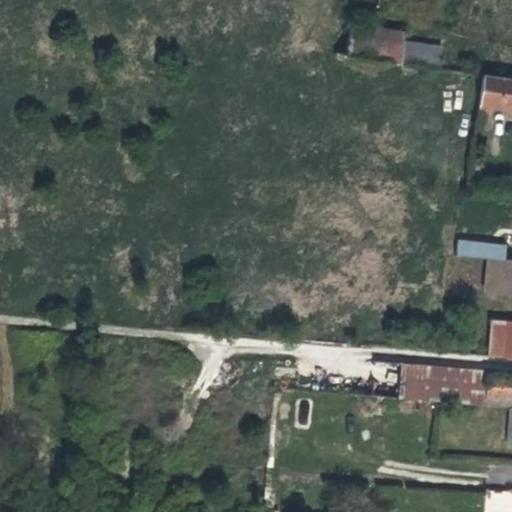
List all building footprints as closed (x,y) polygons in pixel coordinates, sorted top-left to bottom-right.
[(302,0),(294,49),(347,57),(352,27),(355,4),(355,0),(302,0)] [(372,30),(352,27),(347,57),(368,60),(372,30)] [(404,34),(372,30),(368,60),(399,65),(402,47),(404,34)] [(441,53),(402,47),(399,65),(438,71),(441,53)] [(453,73),(466,75),(466,67),(455,65),(453,73)] [(511,81),(483,77),(476,128),(495,132),(498,109),(511,110),(511,81)] [(455,256),(491,259),(506,260),(511,260),(511,249),(506,249),(506,245),(457,240),(455,256)] [(491,272),(504,274),(506,260),(491,259),(491,272)] [(487,357),(496,358),(500,320),(491,320),(487,357)] [(511,321),(500,320),(496,358),(511,359),(511,321)] [(372,362),(369,396),(381,397),(444,402),(447,368),(372,362)] [(488,372),(447,368),(444,402),(485,406),(485,398),(511,401),(511,408),(511,407),(511,377),(487,375),(488,372)] [(269,441),(354,449),(356,423),(357,410),(358,395),(273,387),(269,441)] [(379,413),(381,397),(369,396),(358,395),(357,410),(379,413)] [(511,408),(511,401),(485,398),(485,406),(511,408)] [(373,425),(356,423),(354,449),(372,450),(373,425)]
